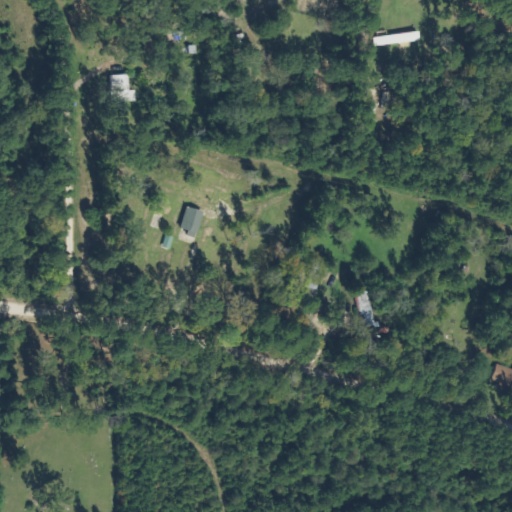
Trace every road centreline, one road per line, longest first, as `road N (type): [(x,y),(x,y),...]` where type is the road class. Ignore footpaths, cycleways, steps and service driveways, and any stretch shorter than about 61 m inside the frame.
road 1 (residential): [(0,309),(71,312),(511,433)]
road 2 (residential): [(71,312),(58,0)]
